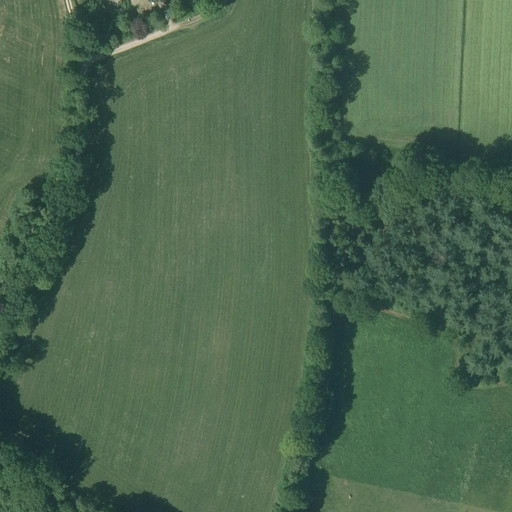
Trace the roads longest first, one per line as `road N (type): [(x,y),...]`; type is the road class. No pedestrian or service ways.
road 1 (track): [(80,61),(71,182),(30,236),(0,312)]
road 2 (track): [(222,0),(80,61)]
